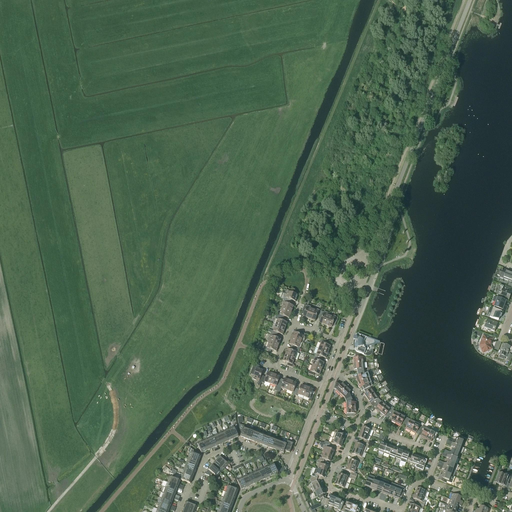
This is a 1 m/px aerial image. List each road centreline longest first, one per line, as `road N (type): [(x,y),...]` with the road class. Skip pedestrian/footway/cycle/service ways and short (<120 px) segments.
road 1 (unknown): [(466,0),(372,227)]
road 2 (residential): [(428,480),(411,487),(401,511),(330,488),(354,428)]
